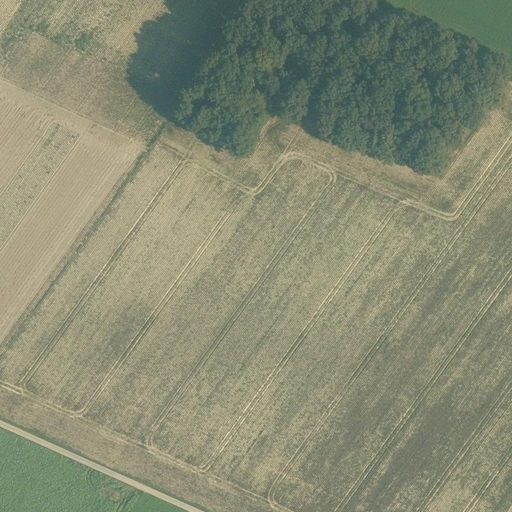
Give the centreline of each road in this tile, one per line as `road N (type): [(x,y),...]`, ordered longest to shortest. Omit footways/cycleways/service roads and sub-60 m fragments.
road 1 (track): [(193,511),(0,424)]
road 2 (track): [(330,0),(511,79)]
